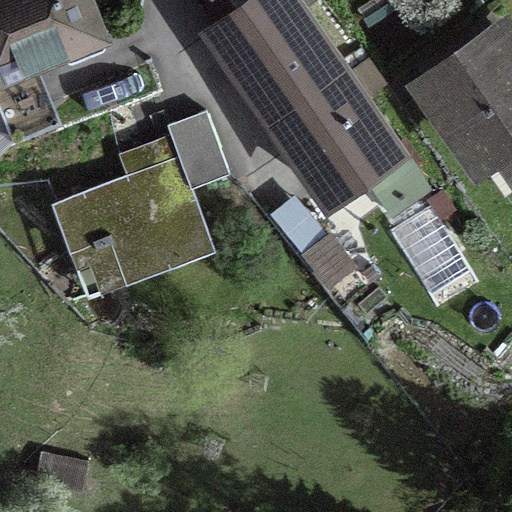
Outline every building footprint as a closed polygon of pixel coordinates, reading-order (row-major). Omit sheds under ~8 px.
[(61,54),(97,40),(80,0),(0,0),(0,78),(21,70),(23,76),(63,59),(61,54)] [(226,0),(238,16),(211,34),(326,199),(392,152),(286,0),(226,0)] [(502,195),(511,188),(511,62),(495,38),(424,87),(502,195)] [(211,251),(188,188),(225,175),(203,114),(165,127),(176,158),(48,205),(67,253),(96,242),(98,248),(102,246),(118,286),(211,251)] [(41,452),(35,481),(83,490),(88,461),(41,452)]
